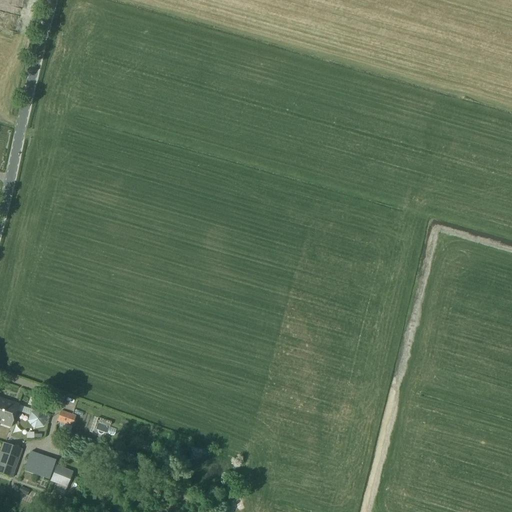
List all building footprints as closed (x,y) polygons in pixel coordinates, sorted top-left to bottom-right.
[(0,399),(0,418),(5,405),(7,406),(8,402),(0,399)] [(0,423),(11,428),(19,406),(8,402),(7,406),(5,405),(0,418),(0,423)] [(44,427),(47,417),(40,410),(31,413),(28,422),(34,429),(44,427)] [(76,416),(72,415),(61,411),(57,421),(58,421),(57,423),(72,427),(76,416)] [(0,450),(0,454),(19,461),(23,450),(3,443),(0,450)] [(49,481),(56,462),(30,453),(26,465),(27,465),(25,471),(49,481)] [(0,463),(16,469),(19,461),(0,454),(0,463)] [(16,469),(0,463),(0,474),(13,479),(16,469)] [(73,473),(57,466),(51,482),(67,488),(73,473)]
